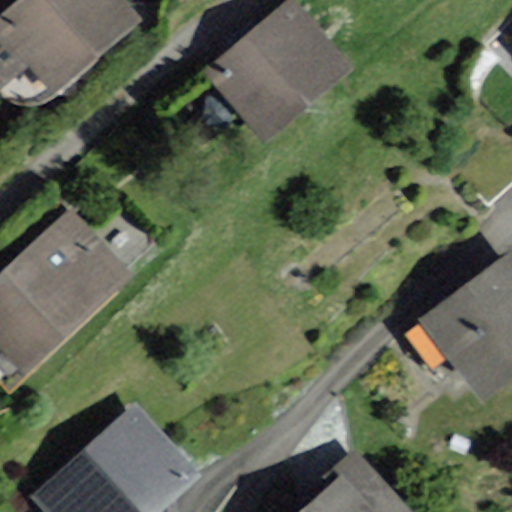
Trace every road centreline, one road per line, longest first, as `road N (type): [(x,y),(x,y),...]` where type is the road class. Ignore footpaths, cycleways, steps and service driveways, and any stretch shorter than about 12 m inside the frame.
road 1 (residential): [(239,511),(331,383),(511,221)]
road 2 (residential): [(0,212),(246,0)]
